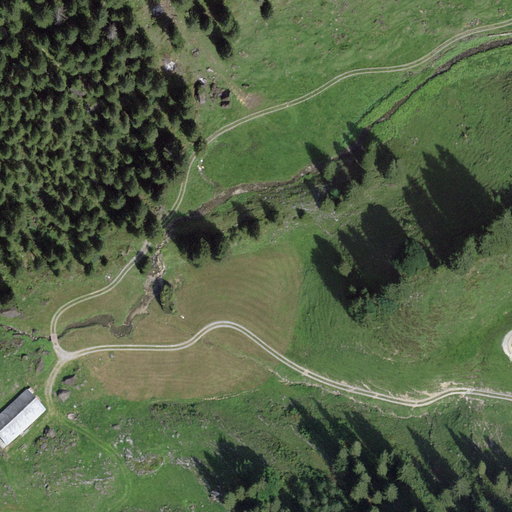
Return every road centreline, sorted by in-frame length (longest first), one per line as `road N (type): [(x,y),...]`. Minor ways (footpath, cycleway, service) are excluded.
road 1 (track): [(511,398),(463,390),(411,403),(347,388),(223,323),(183,346),(64,356),(53,333),(61,309),(119,279),(181,193),(200,148),(228,127),(341,76),(417,64),(454,38),(511,21)]
road 2 (track): [(64,356),(49,385),(50,415),(23,450),(0,459)]
